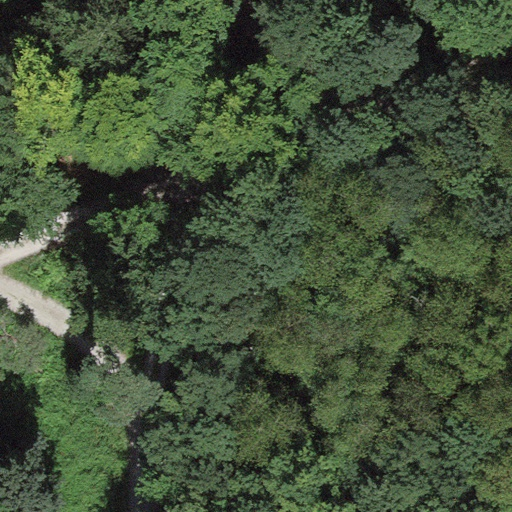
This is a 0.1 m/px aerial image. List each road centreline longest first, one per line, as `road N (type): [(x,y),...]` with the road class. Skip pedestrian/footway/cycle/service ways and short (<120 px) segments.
road 1 (track): [(0,248),(511,52)]
road 2 (track): [(221,0),(145,511)]
road 3 (track): [(158,424),(103,352),(55,312),(0,289)]
road 4 (track): [(383,102),(323,83),(271,43),(243,0)]
